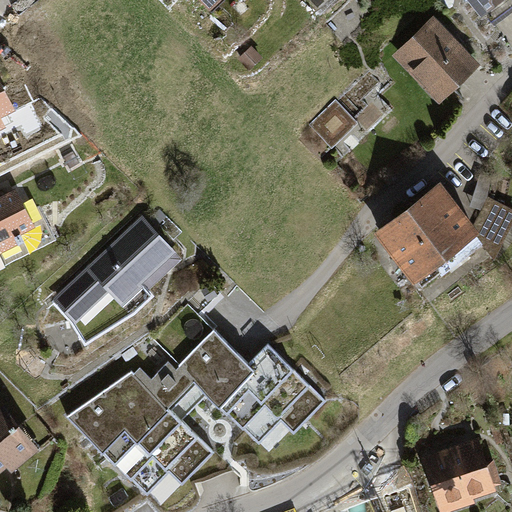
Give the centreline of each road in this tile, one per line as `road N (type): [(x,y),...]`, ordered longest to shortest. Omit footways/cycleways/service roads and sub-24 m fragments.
road 1 (residential): [(511,84),(249,339)]
road 2 (residential): [(511,315),(327,473),(249,511)]
